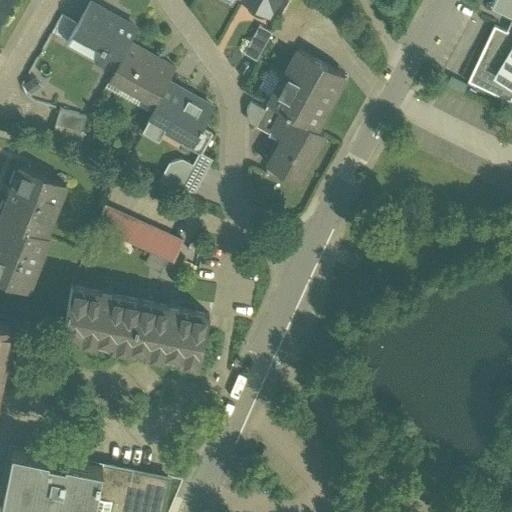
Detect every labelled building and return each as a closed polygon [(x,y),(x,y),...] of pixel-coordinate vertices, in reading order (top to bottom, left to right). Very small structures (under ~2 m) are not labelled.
[(0,0),(0,22),(11,0),(0,0)] [(253,0),(251,5),(268,15),(276,0),(253,0)] [(290,0),(272,32),(272,33),(292,44),(315,3),(308,0),(290,0)] [(511,0),(488,0),(486,6),(511,18),(505,33),(492,27),(468,80),(505,97),(511,82),(511,0)] [(136,28),(91,3),(75,30),(103,46),(102,49),(104,50),(98,60),(114,69),(129,41),(136,28)] [(260,25),(244,53),(257,60),(272,33),(272,32),(260,25)] [(175,67),(129,41),(114,69),(111,73),(157,98),(167,81),(175,67)] [(300,49),(270,102),(283,110),(316,128),(346,74),(300,49)] [(260,87),(271,93),(281,73),(270,67),(260,87)] [(194,103),(165,87),(168,82),(167,81),(157,98),(141,129),(158,139),(165,126),(191,140),(189,145),(200,152),(211,132),(202,126),(213,106),(197,98),(194,103)] [(283,110),(270,102),(257,126),(270,133),(271,130),(283,110)] [(87,118),(60,109),(56,123),(82,131),(87,118)] [(316,128),(283,110),(271,130),(284,137),(269,165),(299,181),(324,133),(316,128)] [(66,183),(21,165),(0,217),(4,219),(45,235),(66,183)] [(198,183),(174,170),(167,183),(192,195),(198,183)] [(183,239),(104,204),(95,225),(173,261),(183,239)] [(45,235),(4,219),(0,228),(0,277),(28,289),(49,237),(45,235)] [(130,347),(140,301),(72,286),(62,333),(130,347)] [(140,301),(130,347),(199,361),(209,315),(140,301)] [(0,372),(9,325),(0,322),(0,372)] [(38,511),(47,511),(57,455),(13,446),(1,504),(38,511)] [(57,455),(47,511),(93,511),(103,465),(57,455)] [(160,511),(168,478),(103,465),(93,511),(38,511),(1,504),(0,507),(0,511),(160,511)]
